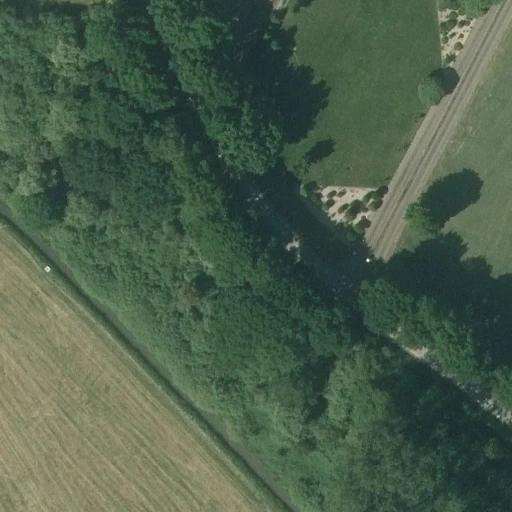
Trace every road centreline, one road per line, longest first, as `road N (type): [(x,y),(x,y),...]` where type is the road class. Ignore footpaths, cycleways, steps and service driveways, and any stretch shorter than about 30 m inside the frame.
road 1 (unclassified): [(511,420),(310,262),(245,190),(152,0)]
road 2 (unknown): [(342,287),(303,270),(213,161),(146,0)]
road 3 (unknown): [(342,287),(401,201),(502,0)]
